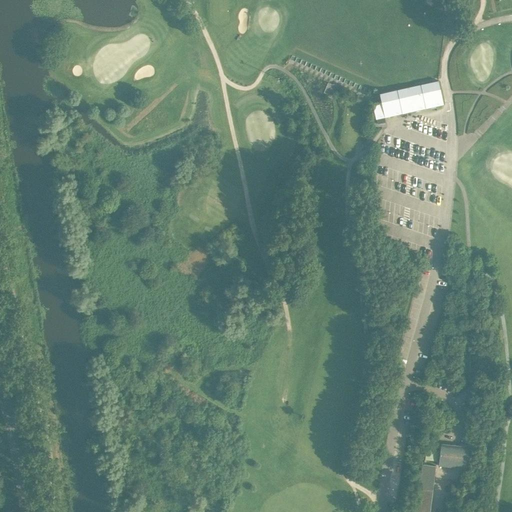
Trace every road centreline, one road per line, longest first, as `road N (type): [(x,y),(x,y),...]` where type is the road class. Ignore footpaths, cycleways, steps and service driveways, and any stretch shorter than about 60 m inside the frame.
road 1 (unknown): [(0,242),(42,416),(53,511)]
road 2 (unclassified): [(25,511),(0,380)]
